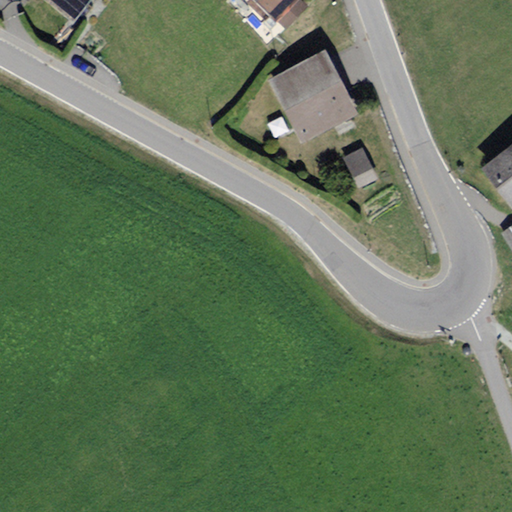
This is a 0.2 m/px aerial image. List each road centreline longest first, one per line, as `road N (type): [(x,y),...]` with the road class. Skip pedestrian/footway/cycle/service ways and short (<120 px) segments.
road 1 (tertiary): [(452,302),(438,307),(415,294),(319,218),(0,43)]
road 2 (tertiary): [(363,0),(446,238),(458,285),(452,302)]
road 3 (tertiary): [(452,302),(481,346),(511,436)]
